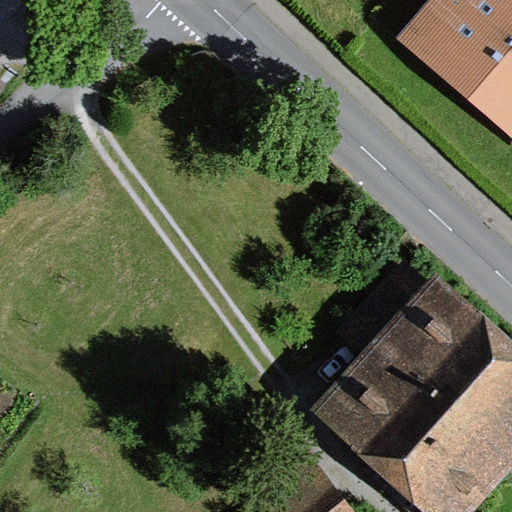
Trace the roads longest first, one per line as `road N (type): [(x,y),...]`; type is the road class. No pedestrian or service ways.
road 1 (tertiary): [(194,0),(511,273)]
road 2 (residential): [(103,0),(0,134)]
